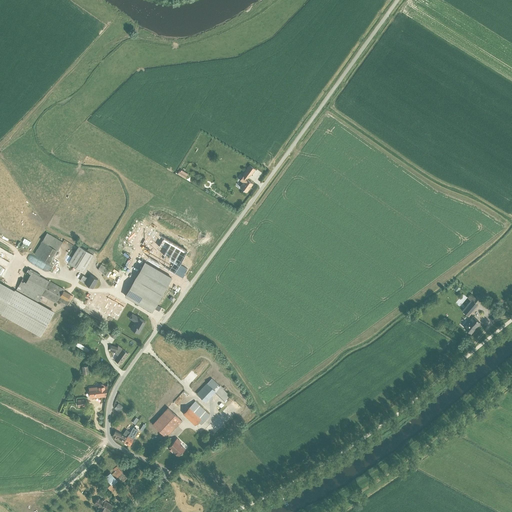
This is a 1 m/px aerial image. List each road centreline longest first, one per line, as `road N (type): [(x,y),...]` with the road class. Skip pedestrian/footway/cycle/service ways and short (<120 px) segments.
road 1 (unclassified): [(398,0),(117,387),(110,441),(167,471),(153,492),(122,511)]
road 2 (unclassified): [(234,511),(358,442),(511,320)]
road 3 (track): [(0,387),(110,441)]
